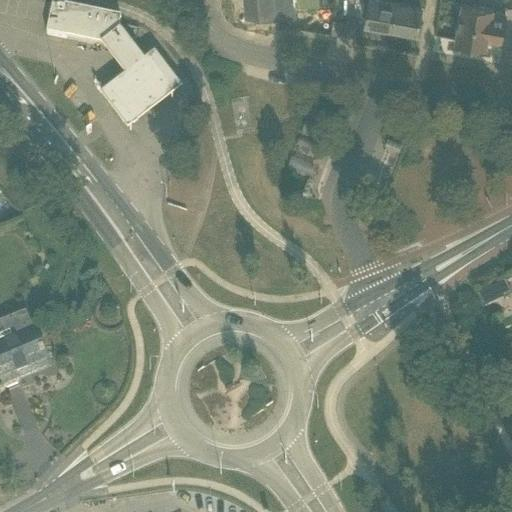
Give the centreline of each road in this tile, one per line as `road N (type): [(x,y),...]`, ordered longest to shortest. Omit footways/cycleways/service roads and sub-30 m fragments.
road 1 (residential): [(511,112),(228,51),(212,39),(200,0)]
road 2 (primary): [(0,76),(111,211)]
road 3 (primary): [(214,324),(142,230),(111,211)]
road 4 (primary): [(111,211),(117,244),(179,347)]
road 5 (unclassified): [(164,402),(46,499)]
road 6 (unclassified): [(46,499),(185,442)]
road 7 (secondary): [(383,301),(511,225)]
